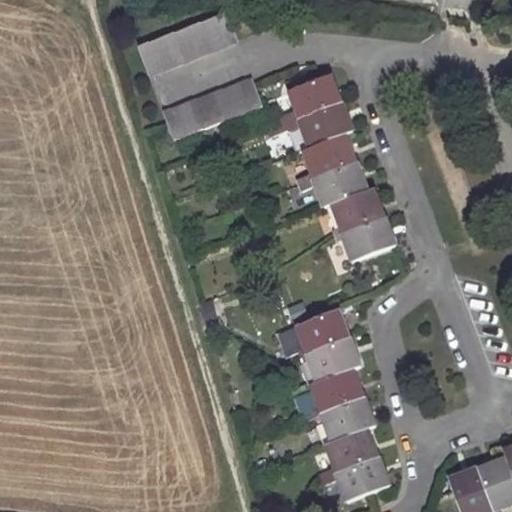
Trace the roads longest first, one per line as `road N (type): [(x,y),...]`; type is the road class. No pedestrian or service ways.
road 1 (residential): [(413,439),(475,418),(488,397),(435,265)]
road 2 (residential): [(366,55),(286,46),(150,94)]
road 3 (residential): [(435,265),(367,96),(366,55)]
road 4 (residential): [(413,439),(381,319),(435,265)]
